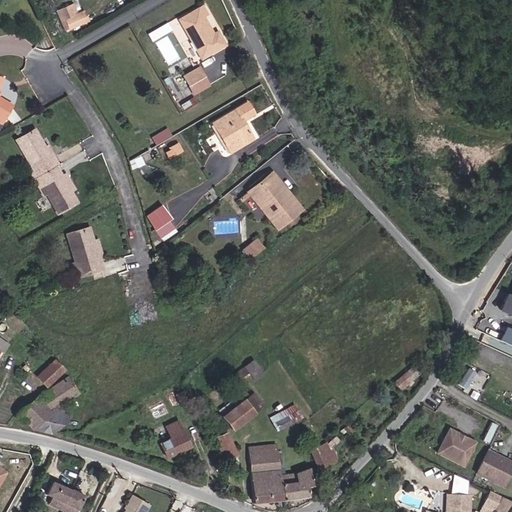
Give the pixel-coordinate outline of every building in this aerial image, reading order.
[(202,5),(199,7),(204,16),(207,14),(202,5)] [(60,11),(68,30),(87,21),(83,12),(76,15),(72,16),(68,7),(60,11)] [(178,19),(201,60),(226,46),(220,35),(216,38),(213,34),(204,16),(199,7),(178,19)] [(64,31),(68,30),(60,11),(56,12),(64,31)] [(198,69),(183,77),(188,86),(203,77),(198,69)] [(11,106),(1,100),(0,99),(0,84),(2,82),(0,80),(0,124),(11,106)] [(184,111),(196,104),(193,98),(181,105),(184,111)] [(247,103),(212,124),(229,152),(252,139),(241,122),(254,114),(247,103)] [(156,145),(170,137),(166,129),(151,138),(156,145)] [(55,166),(44,147),(34,130),(15,141),(32,170),(46,194),(58,214),(77,203),(71,192),(61,176),(55,166)] [(46,145),(44,147),(55,166),(58,164),(46,145)] [(179,152),(176,145),(170,148),(173,155),(179,152)] [(140,157),(133,160),(137,168),(143,165),(140,157)] [(46,194),(32,170),(28,172),(42,196),(46,194)] [(274,189),(280,184),(271,173),(247,192),(276,228),(294,214),(274,189)] [(65,174),(61,176),(71,192),(74,190),(65,174)] [(300,209),(280,184),(274,189),(294,214),(300,209)] [(171,220),(161,205),(145,216),(154,229),(150,232),(154,246),(175,231),(168,221),(171,220)] [(98,260),(92,241),(89,228),(66,234),(75,263),(79,277),(101,271),(98,260)] [(243,263),(263,249),(256,239),(241,250),(243,253),(238,256),(243,263)] [(96,240),(92,241),(98,260),(102,259),(96,240)] [(79,277),(75,263),(70,264),(74,279),(79,277)] [(511,300),(509,299),(502,316),(511,321),(511,300)] [(511,333),(508,332),(502,345),(511,349),(511,333)] [(267,370),(257,356),(239,369),(250,383),(267,370)] [(36,376),(45,388),(64,371),(55,360),(36,376)] [(465,386),(474,370),(469,367),(460,384),(465,386)] [(400,387),(418,376),(413,368),(396,379),(400,387)] [(66,378),(72,386),(79,382),(73,373),(66,378)] [(17,414),(31,429),(51,433),(68,416),(53,408),(76,393),(72,386),(66,378),(35,399),(17,414)] [(262,406),(252,393),(222,416),(232,429),(262,406)] [(276,431),(301,419),(294,405),(269,417),(276,431)] [(182,431),(179,425),(170,430),(173,436),(182,431)] [(236,455),(226,432),(213,438),(224,461),(236,455)] [(189,447),(182,433),(160,443),(167,458),(189,447)] [(453,433),(450,439),(482,454),(485,448),(453,433)] [(482,454),(450,439),(441,458),(473,473),(482,454)] [(328,451),(325,443),(309,451),(318,469),(331,462),(335,458),(331,449),(328,451)] [(279,474),(278,473),(275,444),(246,447),(252,504),(281,500),(279,474)] [(505,462),(498,458),(487,480),(511,492),(511,468),(504,465),(505,462)] [(294,473),(279,474),(281,500),(307,497),(306,486),(312,485),(310,467),(294,473)] [(66,511),(76,511),(84,496),(53,481),(46,494),(53,497),(50,504),(66,511)] [(146,511),(151,504),(134,494),(126,508),(128,509),(125,511),(146,511)] [(493,511),(506,511),(511,503),(500,498),(493,511)]
